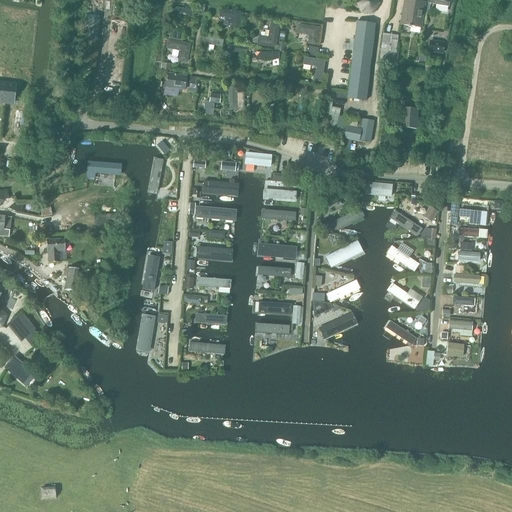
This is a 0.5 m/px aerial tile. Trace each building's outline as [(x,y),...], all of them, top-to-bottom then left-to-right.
[(357,0),(356,3),(361,14),(373,15),(380,3),(377,0),(357,0)] [(421,28),(425,3),(415,1),(415,2),(406,0),(404,14),(402,14),(400,25),(408,26),(408,27),(411,28),(411,26),(421,28)] [(375,24),(356,22),(347,99),(366,102),(375,24)] [(182,34),(170,32),(168,39),(181,42),(182,34)] [(398,36),(383,34),(380,61),(393,62),(393,69),(396,70),(399,52),(396,52),(398,36)] [(460,39),(448,38),(447,50),(459,51),(460,39)] [(429,41),(428,52),(444,55),(445,43),(429,41)] [(208,52),(201,51),(200,59),(207,60),(208,52)] [(441,58),(428,55),(425,66),(439,69),(441,58)] [(187,76),(168,73),(166,88),(185,91),(187,76)] [(0,84),(0,102),(16,104),(19,86),(0,84)] [(416,129),(418,110),(401,108),(400,128),(416,129)] [(356,127),(358,116),(345,114),(343,125),(356,127)] [(361,119),(359,130),(358,141),(370,143),(374,121),(361,119)] [(357,142),(359,130),(344,126),(341,138),(357,142)] [(164,156),(171,151),(162,141),(156,146),(164,156)] [(270,167),(272,155),(245,153),(244,165),(270,167)] [(416,157),(414,168),(424,170),(426,159),(416,157)] [(121,176),(121,173),(121,170),(111,169),(112,164),(104,163),(88,162),(87,170),(86,176),(86,178),(94,179),(95,174),(121,176)] [(237,185),(204,182),(203,192),(236,194),(237,185)] [(391,197),(392,185),(367,183),(366,195),(391,197)] [(296,193),(263,191),(263,200),(296,202),(296,193)] [(450,215),(457,215),(459,203),(451,202),(450,215)] [(236,212),(196,207),(195,220),(235,223),(236,212)] [(297,212),(261,209),(260,221),(295,223),(297,212)] [(360,209),(330,225),(334,234),(365,218),(360,209)] [(422,231),(394,212),(389,221),(417,239),(422,231)] [(120,214),(94,217),(95,224),(110,223),(111,227),(119,226),(118,223),(120,222),(120,214)] [(3,217),(0,216),(0,235),(8,236),(8,231),(2,231),(3,217)] [(424,246),(424,248),(434,248),(434,241),(431,240),(430,239),(429,239),(427,238),(425,238),(424,246)] [(64,240),(47,241),(48,253),(49,264),(60,263),(60,252),(65,252),(64,240)] [(171,255),(172,242),(163,242),(162,255),(171,255)] [(297,249),(258,245),(256,258),(296,261),(297,249)] [(357,245),(325,261),(330,269),(361,254),(357,245)] [(418,266),(391,247),(386,255),(414,273),(418,266)] [(233,251),(197,248),(196,261),(231,264),(233,251)] [(480,261),(480,252),(458,251),(457,260),(480,261)] [(146,257),(143,281),(156,282),(157,258),(146,257)] [(194,271),(195,260),(187,259),(186,271),(194,271)] [(431,274),(432,263),(426,263),(420,259),(419,273),(431,274)] [(295,279),(302,279),(304,264),(296,263),(295,279)] [(292,270),(257,266),(256,275),(291,278),(292,270)] [(80,270),(69,268),(66,291),(77,292),(80,270)] [(479,284),(479,275),(463,274),(455,274),(454,274),(454,282),(479,284)] [(184,285),(184,286),(193,286),(193,278),(190,278),(190,275),(185,275),(185,278),(184,285)] [(321,287),(322,277),(315,276),(314,286),(321,287)] [(232,279),(197,277),(197,286),(231,288),(232,279)] [(430,288),(431,278),(422,277),(422,287),(430,288)] [(356,279),(326,293),(330,302),(360,288),(356,279)] [(419,303),(392,285),(387,293),(414,311),(419,303)] [(324,294),(321,294),(312,293),(312,301),(321,302),(323,302),(324,294)] [(416,312),(430,310),(430,300),(425,297),(416,312)] [(320,302),(312,302),(313,308),(320,304),(325,313),(332,309),(330,304),(321,302),(320,302)] [(292,306),(258,304),(257,314),(291,317),(292,306)] [(293,306),(292,324),(299,325),(300,307),(293,306)] [(21,312),(10,320),(8,326),(21,342),(35,330),(21,312)] [(227,316),(195,314),(194,323),(226,325),(227,316)] [(142,315),(135,351),(149,353),(155,317),(142,315)] [(165,325),(167,316),(158,315),(157,323),(165,325)] [(349,317),(327,329),(331,337),(355,325),(349,317)] [(426,320),(421,317),(418,321),(417,322),(423,325),(426,320)] [(473,330),(473,321),(450,319),(449,328),(473,330)] [(415,339),(388,320),(383,329),(410,346),(415,339)] [(289,327),(256,325),(255,335),(289,337),(289,327)] [(463,358),(465,345),(449,343),(447,356),(463,358)] [(226,346),(189,344),(188,354),(225,356),(226,346)] [(32,372),(17,359),(8,370),(23,383),(32,372)] [(56,498),(55,487),(41,488),(42,499),(56,498)]
